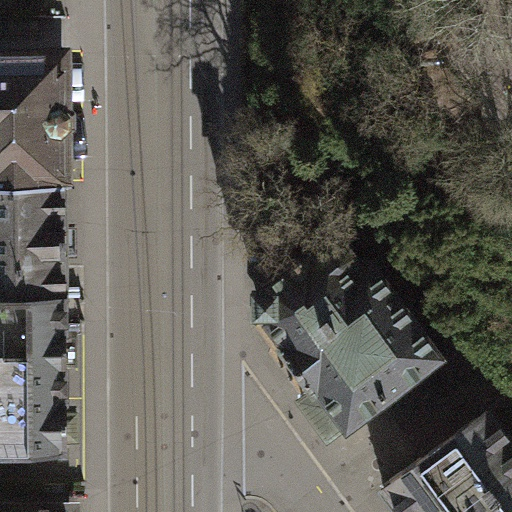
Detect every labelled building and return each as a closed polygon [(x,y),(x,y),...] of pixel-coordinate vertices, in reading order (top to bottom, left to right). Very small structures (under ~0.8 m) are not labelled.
[(0,181),(65,181),(65,131),(74,122),(74,109),(65,101),(65,51),(0,51),(0,181)] [(0,181),(0,291),(65,291),(65,250),(77,250),(76,224),(65,224),(65,181),(0,181)] [(443,352),(375,249),(362,258),(358,244),(348,235),(336,232),(324,235),(309,244),(264,278),(262,313),(311,377),(296,389),(332,437),(381,398),(426,364),(443,352)] [(0,449),(66,449),(66,434),(79,433),(78,403),(67,403),(65,291),(0,291),(0,449)] [(426,364),(381,398),(420,449),(490,397),(496,404),(511,393),(491,366),(450,396),(426,364)] [(403,511),(511,511),(511,426),(496,404),(490,397),(420,449),(380,480),(403,511)]
